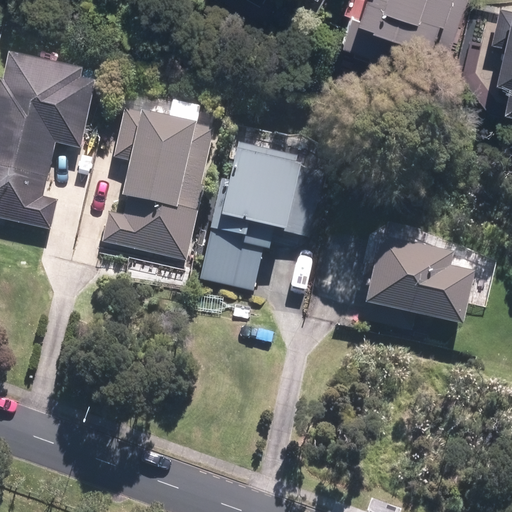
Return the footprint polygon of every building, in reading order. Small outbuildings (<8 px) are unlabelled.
[(299,0),(312,0),(318,3),(319,0),(244,0),(260,8),(264,0),(299,0)] [(434,48),(450,54),(468,0),(369,0),(360,29),(376,34),(375,38),(414,51),(415,48),(432,54),(434,48)] [(511,12),(500,10),(492,46),(504,50),(496,88),(511,91),(511,94),(507,117),(511,118),(511,12)] [(0,222),(52,234),(59,205),(44,201),(56,148),(82,153),(96,90),(80,87),(82,77),(10,61),(4,86),(0,85),(0,222)] [(178,213),(197,133),(146,120),(126,115),(116,161),(133,165),(124,202),(128,203),(123,220),(109,217),(102,243),(187,264),(198,217),(178,213)] [(310,242),(324,179),(239,160),(232,191),(221,188),(200,283),(255,295),(263,255),(270,257),(274,239),(286,242),(287,237),(310,242)] [(367,310),(464,333),(477,281),(450,275),(454,261),(383,244),(367,310)]
